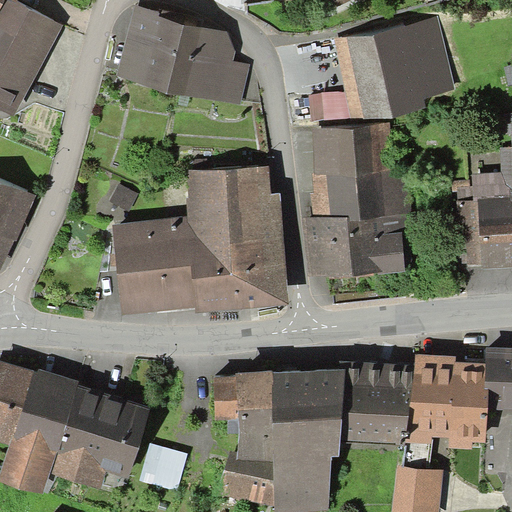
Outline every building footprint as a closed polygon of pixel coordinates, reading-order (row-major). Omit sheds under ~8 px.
[(0,0),(0,31),(46,57),(62,25),(17,1),(15,0),(4,0),(3,2),(0,0)] [(327,0),(332,9),(350,0),(327,0)] [(135,4),(118,74),(241,103),(251,64),(234,60),(236,50),(227,30),(160,14),(161,10),(135,4)] [(438,16),(334,38),(345,91),(310,94),(311,121),(352,117),(352,120),(426,106),(423,98),(456,89),(438,16)] [(0,106),(15,115),(46,57),(0,31),(0,106)] [(511,140),(511,112),(503,113),(506,134),(511,133),(511,140)] [(303,216),(309,276),(378,271),(378,273),(406,270),(405,267),(414,266),(408,218),(401,219),(401,214),(413,212),(410,167),(394,168),(390,122),(313,128),(315,172),(312,172),(315,192),(310,192),(314,216),(303,216)] [(461,234),(463,264),(483,263),(483,267),(511,265),(511,144),(499,146),(500,170),(471,172),(472,198),(456,199),(457,225),(466,224),(466,234),(461,234)] [(272,193),(270,165),(187,169),(189,197),(187,197),(188,216),(190,235),(231,233),(235,308),(290,304),(281,192),(272,193)] [(0,269),(35,195),(0,179),(0,269)] [(139,194),(119,183),(110,200),(130,211),(139,194)] [(196,311),(235,308),(231,233),(190,235),(188,216),(113,223),(123,315),(195,307),(196,311)] [(489,388),(488,407),(511,408),(511,346),(486,345),(486,361),(485,388),(489,388)] [(451,437),(456,361),(457,356),(416,354),(415,364),(407,443),(432,444),(432,436),(451,437)] [(14,435),(34,371),(0,358),(0,441),(9,444),(12,434),(14,435)] [(407,443),(415,364),(344,360),(344,368),(341,438),(407,443)] [(474,441),(486,442),(488,407),(489,388),(485,388),(486,361),(456,361),(451,437),(450,446),(473,448),(474,441)] [(0,479),(44,494),(56,453),(78,384),(79,381),(40,368),(39,372),(34,371),(14,435),(12,434),(9,444),(0,474),(0,479)] [(341,438),(344,368),(274,371),(274,505),(274,511),(295,511),(328,510),(332,455),(340,454),(341,438)] [(274,505),(274,371),(274,369),(236,372),(237,375),(215,376),(216,419),(239,418),(238,451),(231,449),(216,493),(274,505)] [(150,407),(78,384),(56,453),(59,454),(53,473),(100,488),(106,469),(128,476),(150,407)] [(150,442),(140,480),(178,491),(189,453),(150,442)] [(397,464),(393,511),(439,511),(445,470),(430,468),(432,444),(407,443),(405,465),(397,464)]
